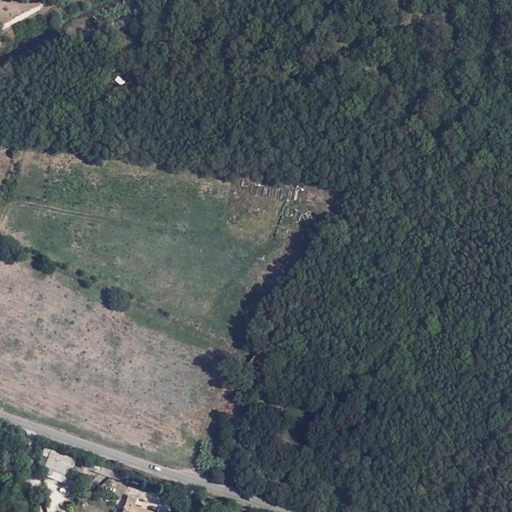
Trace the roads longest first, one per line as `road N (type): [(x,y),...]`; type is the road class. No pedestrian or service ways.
road 1 (unclassified): [(293,511),(0,411)]
road 2 (track): [(0,62),(124,0)]
